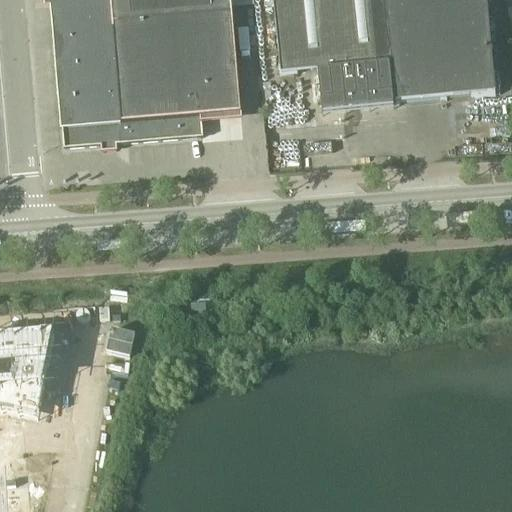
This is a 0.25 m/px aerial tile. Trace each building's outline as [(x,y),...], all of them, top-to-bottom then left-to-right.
[(49,0),(61,132),(63,132),(64,153),(116,148),(127,147),(202,141),(200,121),(241,118),(240,116),(231,18),(229,0),(49,0)] [(272,0),(280,79),(369,70),(363,0),(272,0)] [(363,0),(369,70),(391,67),(395,109),(495,99),(486,0),(363,0)] [(390,70),(319,77),(323,118),(394,111),(390,70)] [(0,416),(37,423),(45,376),(44,361),(49,361),(54,334),(0,337),(0,416)]
